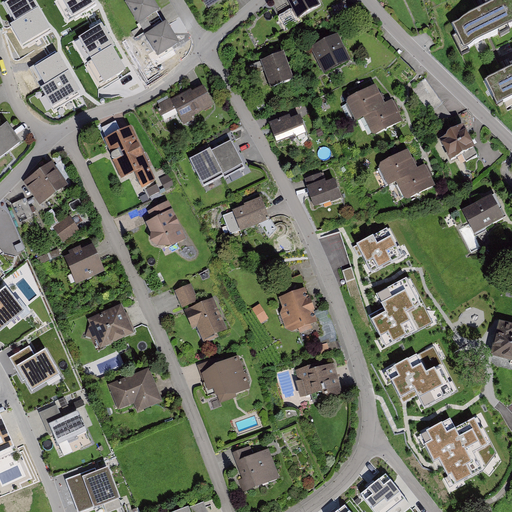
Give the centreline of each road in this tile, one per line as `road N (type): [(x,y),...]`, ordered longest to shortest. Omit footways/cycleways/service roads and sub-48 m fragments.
road 1 (residential): [(206,48),(329,277),(364,384),(367,439)]
road 2 (residential): [(229,511),(159,331),(63,130)]
road 3 (residential): [(367,0),(511,143)]
road 4 (residential): [(63,130),(161,87),(206,48)]
road 5 (residential): [(10,395),(58,511)]
